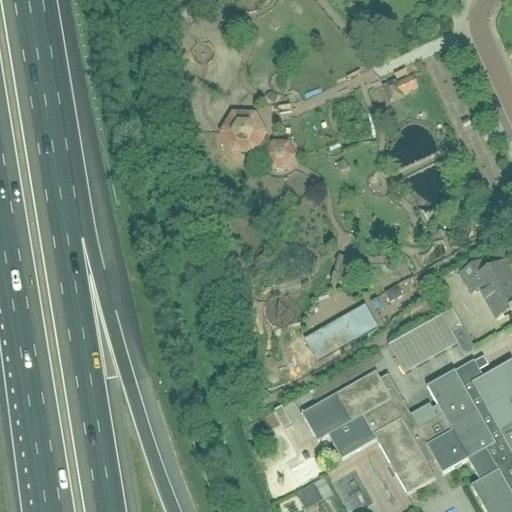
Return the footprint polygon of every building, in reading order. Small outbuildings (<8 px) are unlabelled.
[(402,98),(419,91),(412,78),(396,85),(402,98)] [(266,156),(271,147),(266,139),(268,138),(256,116),(232,115),(219,136),(231,157),(255,158),(257,155),(266,156)] [(288,145),(272,145),(264,159),(272,173),(288,174),(297,160),(288,145)] [(274,265),(266,255),(252,265),(260,275),(274,265)] [(489,276),(483,265),(460,278),(471,298),(479,294),(496,324),(510,317),(510,318),(511,317),(511,286),(511,285),(511,284),(511,280),(504,267),(489,276)] [(268,350),(289,386),(406,320),(385,283),(268,350)] [(467,342),(469,341),(462,329),(450,336),(462,358),(473,352),(467,342)] [(473,354),(478,366),(505,354),(500,342),(473,354)] [(511,511),(511,364),(483,380),(474,364),(427,391),(438,409),(432,412),(430,408),(410,418),(398,396),(356,419),(358,422),(329,439),(342,462),(376,443),(406,497),(435,482),(427,469),(435,465),(442,478),(468,464),(480,485),(471,490),(483,511),(511,511)] [(356,419),(398,396),(388,378),(380,383),(376,376),(302,417),(318,445),(329,439),(358,422),(356,419)]
